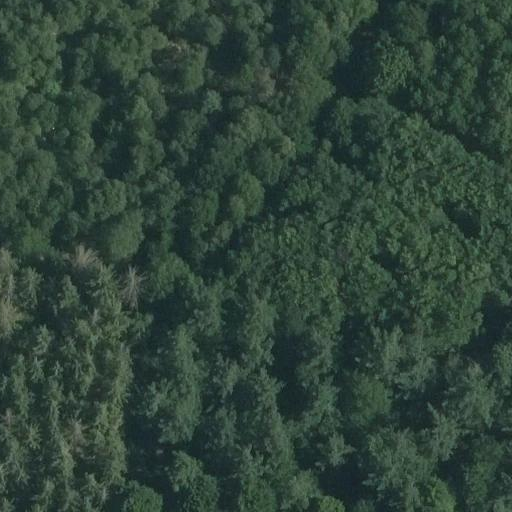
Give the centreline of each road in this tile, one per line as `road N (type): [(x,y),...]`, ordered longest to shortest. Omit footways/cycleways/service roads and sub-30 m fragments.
road 1 (track): [(164,278),(209,284),(230,274),(397,0)]
road 2 (track): [(164,278),(0,250)]
